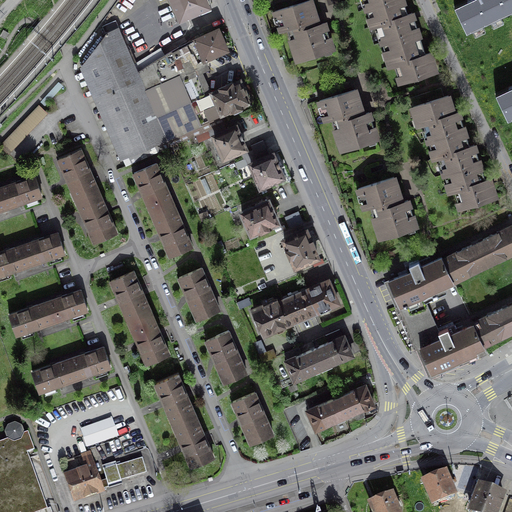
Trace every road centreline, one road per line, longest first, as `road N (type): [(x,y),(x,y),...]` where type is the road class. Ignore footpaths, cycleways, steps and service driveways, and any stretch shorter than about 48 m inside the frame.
road 1 (residential): [(245,491),(64,68),(112,0)]
road 2 (secondary): [(236,0),(383,343)]
road 3 (residential): [(424,0),(511,182)]
road 4 (secondary): [(383,343),(387,422),(327,465)]
